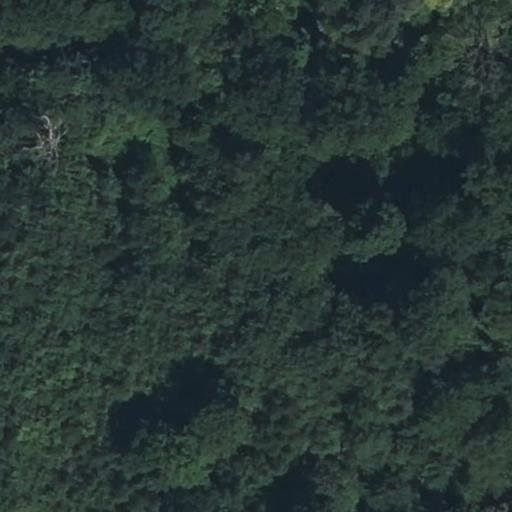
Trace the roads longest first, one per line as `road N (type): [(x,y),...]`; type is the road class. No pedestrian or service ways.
road 1 (track): [(0,489),(165,447),(433,437),(511,446)]
road 2 (track): [(173,511),(165,447),(0,230)]
